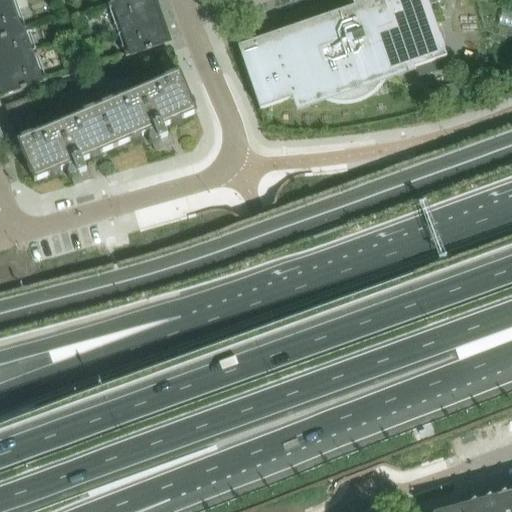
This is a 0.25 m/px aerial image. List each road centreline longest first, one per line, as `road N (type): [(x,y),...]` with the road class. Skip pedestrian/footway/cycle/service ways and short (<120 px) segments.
road 1 (trunk): [(511,265),(0,455)]
road 2 (trunk): [(0,499),(511,315)]
road 3 (secondary): [(0,312),(185,261),(511,146)]
road 4 (residential): [(180,0),(224,109),(236,163),(197,182),(14,234)]
road 5 (trunk): [(182,480),(511,352)]
road 6 (trunk): [(511,208),(190,326)]
road 7 (trunk): [(190,326),(0,398)]
road 8 (trunk): [(190,326),(0,361)]
